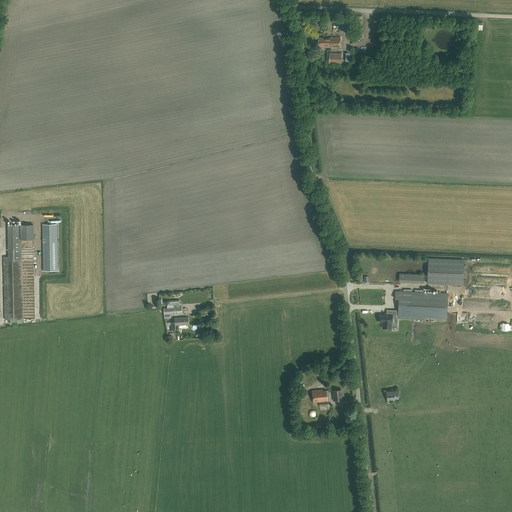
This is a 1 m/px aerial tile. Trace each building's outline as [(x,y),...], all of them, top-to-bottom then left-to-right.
[(350,30),(350,18),(341,17),(341,30),(350,30)] [(328,46),(327,47),(340,47),(340,38),(331,37),(331,38),(319,38),(318,45),(328,46)] [(341,64),(341,53),(329,52),(328,64),(341,64)] [(55,224),(44,224),(45,271),(56,270),(55,224)] [(5,319),(23,319),(21,225),(8,225),(8,256),(3,257),(5,319)] [(428,259),(427,283),(463,284),(464,260),(428,259)] [(217,299),(223,298),(222,293),(224,292),(224,288),(221,289),(220,284),(215,285),(217,299)] [(396,292),(395,299),(399,299),(398,316),(447,318),(448,294),(396,292)] [(168,305),(167,305),(167,308),(164,308),(164,315),(165,319),(171,318),(170,314),(182,313),(182,307),(180,307),(179,300),(168,300),(168,305)] [(380,315),(379,322),(382,322),(382,323),(392,323),(393,314),(384,314),(384,315),(380,315)] [(172,330),(174,329),(174,333),(177,332),(177,329),(179,329),(179,325),(189,324),(188,317),(175,318),(175,321),(171,322),(170,322),(170,324),(171,324),(172,330)] [(323,390),(312,391),(313,403),(319,402),(320,407),(328,406),(327,390),(323,391),(323,390)] [(334,401),(342,400),(341,390),(333,391),(334,401)] [(399,401),(398,390),(386,391),(387,402),(399,401)]
